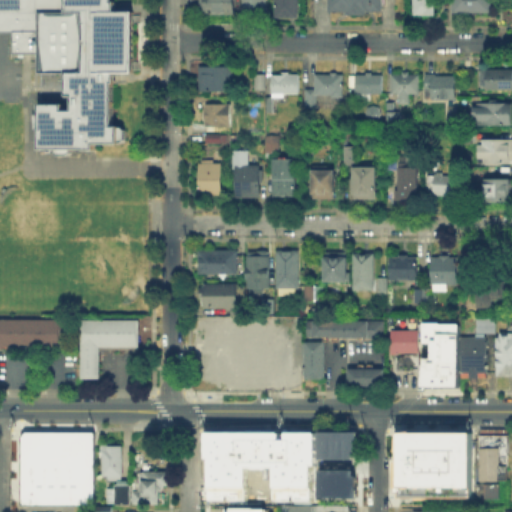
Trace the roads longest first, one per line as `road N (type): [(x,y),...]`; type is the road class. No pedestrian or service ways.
road 1 (residential): [(169,0),(171,391),(180,410)]
road 2 (residential): [(169,42),(511,41)]
road 3 (residential): [(170,223),(511,223)]
road 4 (secondary): [(180,410),(378,411)]
road 5 (secondary): [(378,411),(511,411)]
